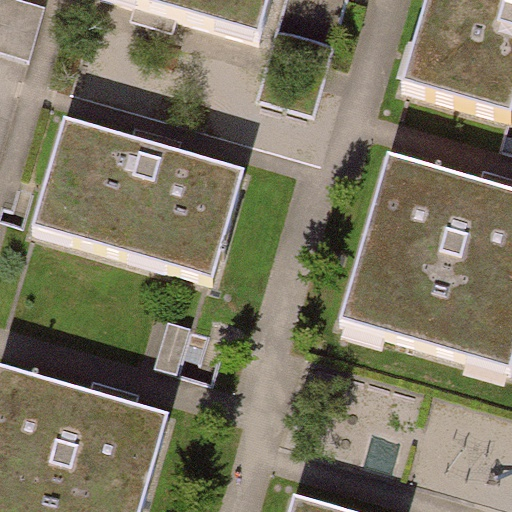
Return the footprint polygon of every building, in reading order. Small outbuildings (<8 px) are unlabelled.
[(0,0),(0,62),(24,69),(32,71),(48,14),(0,0)] [(272,0),(81,0),(80,3),(257,53),(272,0)] [(511,103),(511,0),(424,0),(396,92),(506,124),(511,103)] [(234,180),(59,127),(25,240),(200,292),(234,180)] [(511,348),(511,206),(380,167),(336,327),(503,382),(511,348)] [(128,511),(154,424),(0,379),(0,511),(128,511)]
